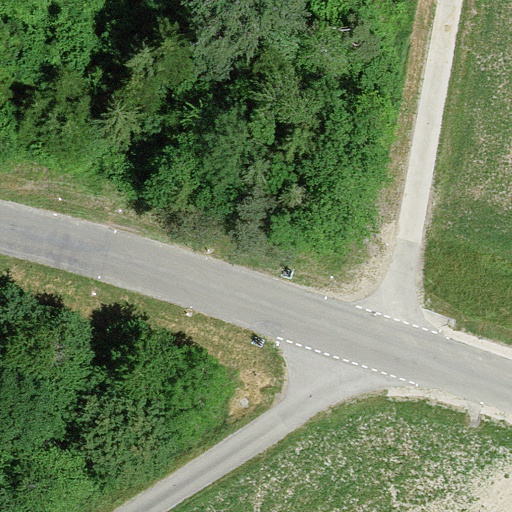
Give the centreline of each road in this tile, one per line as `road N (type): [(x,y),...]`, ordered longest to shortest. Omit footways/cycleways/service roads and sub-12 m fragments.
road 1 (track): [(451,0),(402,278),(379,342),(144,511)]
road 2 (tertiary): [(511,385),(248,294),(0,227)]
